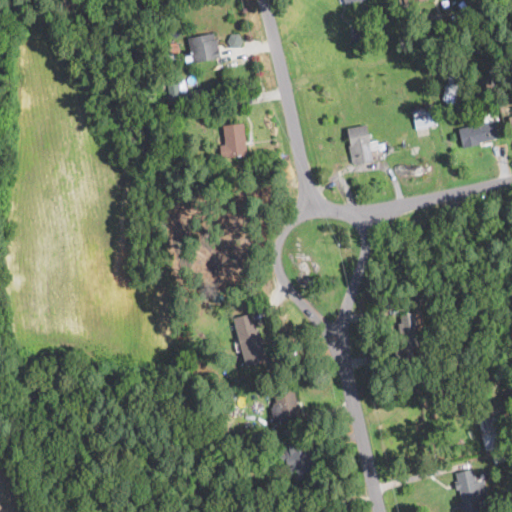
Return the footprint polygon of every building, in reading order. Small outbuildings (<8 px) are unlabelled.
[(362,40),(353,43),(349,31),(358,28),(362,40)] [(213,33),(214,39),(217,38),(221,57),(193,63),(193,61),(188,38),(213,33)] [(240,45),(232,46),(228,40),(231,33),(239,33),(243,39),(240,45)] [(485,85),(466,89),(464,81),(469,80),(469,77),(483,75),(485,85)] [(494,90),(487,92),(484,79),(491,78),(494,90)] [(459,84),(455,102),(442,100),(446,81),(459,84)] [(179,90),(180,95),(192,91),(195,100),(178,104),(176,96),(174,97),(172,92),(179,90)] [(433,103),(434,110),(436,110),(438,124),(416,128),(415,118),(413,107),(433,103)] [(498,137),(464,145),(460,128),(495,120),(499,137),(498,137)] [(246,155),(222,157),(220,143),(226,143),(224,125),(243,123),(246,155)] [(367,124),(370,140),(377,139),(379,148),(370,150),(372,161),(353,165),(349,145),(351,144),(347,128),(367,124)] [(415,363),(398,366),(396,348),(402,347),(398,323),(402,323),(401,313),(414,311),(419,345),(412,346),(415,363)] [(265,360),(246,365),(234,317),(252,312),(265,360)] [(281,419),(274,421),(271,407),(274,407),(273,403),(276,402),(274,394),(275,394),(294,389),(300,415),(281,419)] [(220,409),(213,411),(210,401),(217,399),(220,409)] [(498,447),(486,450),(479,420),(504,415),(509,435),(503,436),(505,446),(498,447)] [(247,440),(233,444),(231,436),(245,432),(247,440)] [(308,452),(309,456),(311,456),(314,468),(312,469),(314,476),(298,480),(296,472),(292,473),(290,467),(293,466),(293,464),(288,465),(286,458),(289,457),(289,455),(291,454),(288,442),(307,437),(310,452),(308,452)] [(507,460),(494,464),(492,456),(505,453),(507,460)] [(475,474),(477,481),(484,480),(488,499),(480,501),(482,511),(464,511),(464,509),(462,510),(460,505),(460,502),(462,502),(459,488),(457,489),(455,481),(458,481),(456,472),(473,468),(475,474)] [(300,500),(282,501),(281,494),(283,493),(283,488),(300,486),(301,493),(300,493),(300,500)] [(299,508),(291,509),(290,503),(298,501),(299,508)]
